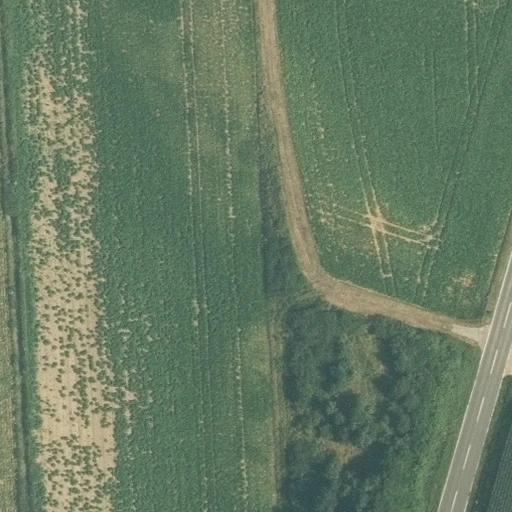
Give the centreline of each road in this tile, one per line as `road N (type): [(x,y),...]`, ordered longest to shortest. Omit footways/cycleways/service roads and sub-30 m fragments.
road 1 (track): [(183,245),(500,343)]
road 2 (track): [(306,283),(270,0)]
road 3 (secondary): [(452,511),(511,301)]
